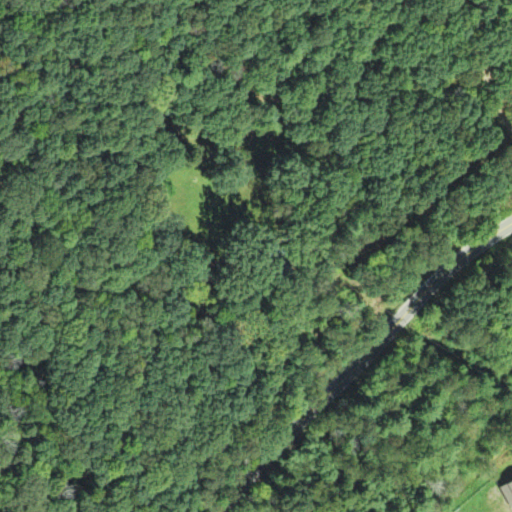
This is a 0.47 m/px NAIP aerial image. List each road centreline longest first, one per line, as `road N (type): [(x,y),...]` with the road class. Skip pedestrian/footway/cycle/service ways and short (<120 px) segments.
road 1 (secondary): [(511,223),(422,289),(373,365),(234,511)]
road 2 (residential): [(511,124),(461,0)]
